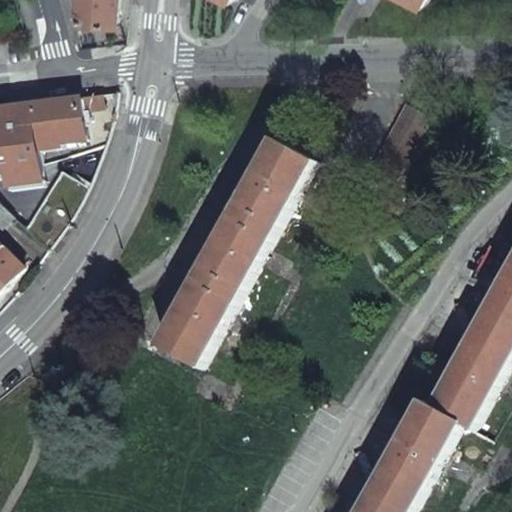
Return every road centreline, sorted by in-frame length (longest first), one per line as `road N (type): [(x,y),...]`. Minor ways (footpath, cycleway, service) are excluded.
road 1 (residential): [(309,511),(472,237),(511,196)]
road 2 (tertiary): [(157,62),(116,199),(76,270),(0,354)]
road 3 (unknown): [(68,279),(77,290),(106,291),(139,281),(225,186),(285,102)]
road 4 (residential): [(231,58),(511,57)]
